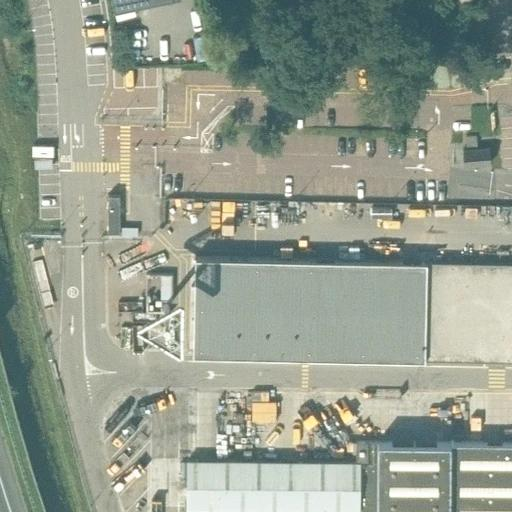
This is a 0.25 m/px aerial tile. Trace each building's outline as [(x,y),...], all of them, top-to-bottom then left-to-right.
[(112,0),(115,9),(158,0),(112,0)] [(465,135),(466,145),(477,145),(476,134),(465,135)] [(490,163),(489,147),(463,150),(464,165),(490,163)] [(119,231),(119,195),(107,195),(107,231),(119,231)] [(511,261),(221,256),(218,353),(511,359),(511,261)] [(279,419),(279,398),(254,397),(253,418),(279,419)] [(187,459),(187,508),(345,509),(345,511),(511,511),(511,442),(356,441),(356,461),(187,459)]
